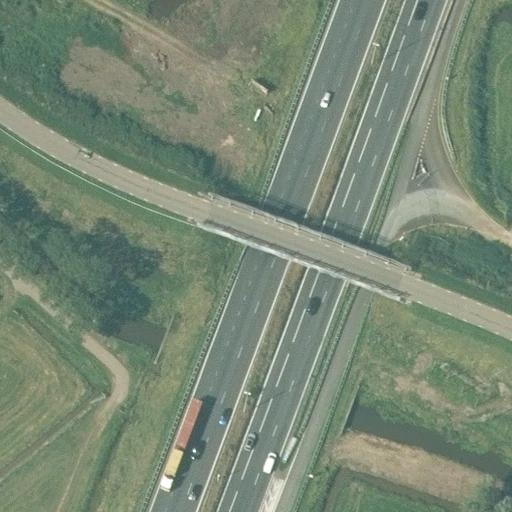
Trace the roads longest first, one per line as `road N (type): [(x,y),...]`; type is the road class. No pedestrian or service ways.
road 1 (unclassified): [(511,331),(126,185),(44,145),(0,111)]
road 2 (motorway): [(370,0),(181,511)]
road 3 (motorway): [(236,511),(425,0)]
road 4 (tertiary): [(499,246),(403,511)]
road 5 (residential): [(115,368),(0,261)]
